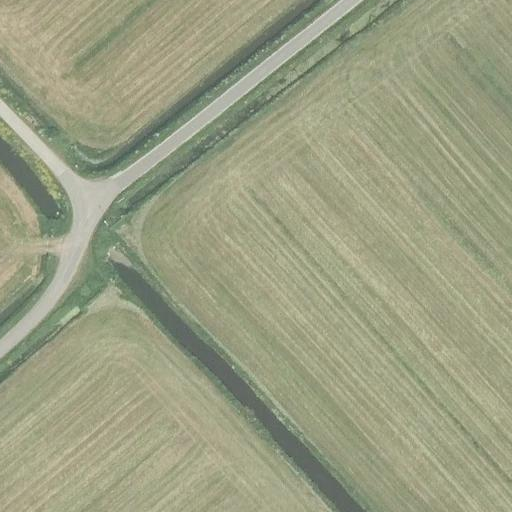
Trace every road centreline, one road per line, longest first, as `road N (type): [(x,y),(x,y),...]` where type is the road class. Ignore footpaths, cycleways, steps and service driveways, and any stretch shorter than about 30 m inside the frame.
road 1 (unclassified): [(352,0),(90,205)]
road 2 (unclassified): [(0,346),(38,311),(90,205)]
road 3 (unclassified): [(90,205),(0,109)]
